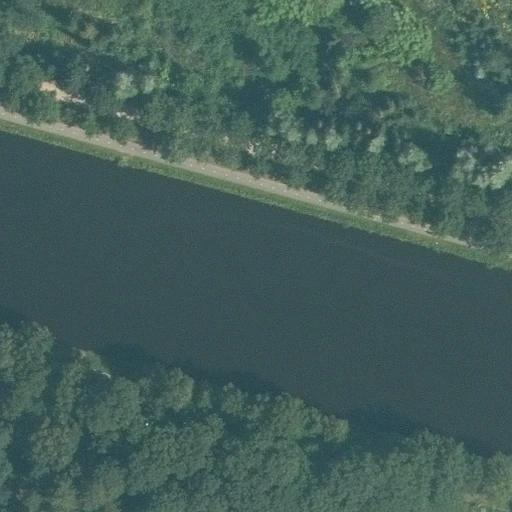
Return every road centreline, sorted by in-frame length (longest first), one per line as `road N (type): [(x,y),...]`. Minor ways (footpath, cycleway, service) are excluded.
road 1 (track): [(511,214),(0,76)]
road 2 (track): [(88,380),(511,490)]
